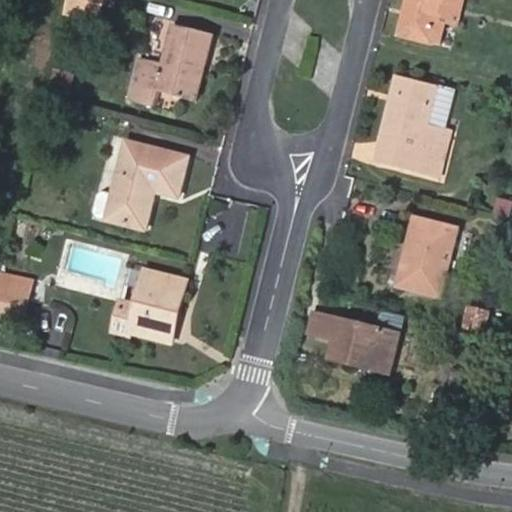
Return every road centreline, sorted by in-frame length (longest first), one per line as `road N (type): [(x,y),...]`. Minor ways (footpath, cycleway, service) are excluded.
road 1 (tertiary): [(238,405),(271,426),(511,477)]
road 2 (residential): [(238,405),(254,376),(297,203),(302,145)]
road 3 (tertiary): [(0,379),(182,422),(216,419),(238,405)]
road 4 (residential): [(280,0),(257,114),(274,141),(302,145)]
road 5 (residential): [(302,145),(330,133),(338,119),(366,0)]
